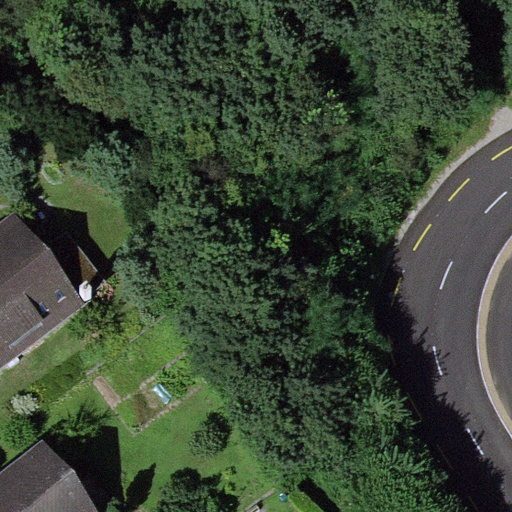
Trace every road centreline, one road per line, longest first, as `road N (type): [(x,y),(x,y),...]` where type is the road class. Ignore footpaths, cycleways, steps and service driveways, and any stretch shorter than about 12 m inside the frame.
road 1 (secondary): [(511,184),(470,223),(441,277),(429,344),(454,411),(511,507)]
road 2 (track): [(401,0),(457,52),(511,141)]
